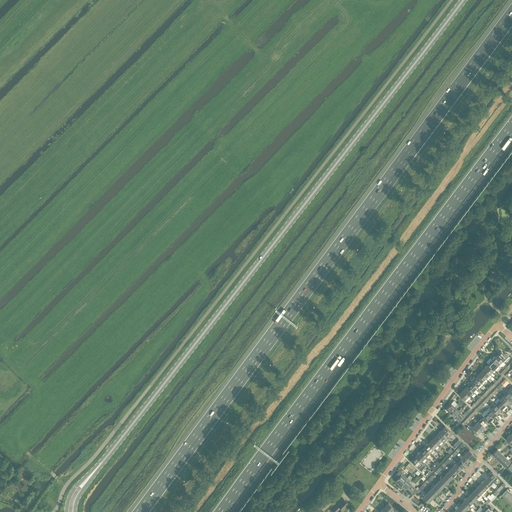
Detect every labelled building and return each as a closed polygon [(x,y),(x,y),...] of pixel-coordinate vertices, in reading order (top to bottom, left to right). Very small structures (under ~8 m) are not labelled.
[(504,354),(501,350),(496,355),(502,361),(503,362),(509,356),(506,354),(506,353),(505,353),(504,353),(504,354)] [(498,365),(502,361),(496,355),(492,359),(498,365)] [(494,369),(498,365),(492,359),(488,364),(494,369)] [(490,374),(494,369),(488,364),(484,368),(490,374)] [(485,378),(490,374),(484,368),(479,372),(485,378)] [(481,382),(485,378),(479,372),(475,377),(481,382)] [(477,387),(481,382),(475,377),(471,381),(477,387)] [(467,385),(473,391),(475,389),(478,391),(479,389),(477,387),(471,381),(469,383),(468,384),(468,385),(467,385)] [(470,397),(472,395),(470,393),(473,391),(467,385),(463,390),(469,395),(470,397)] [(464,400),(465,400),(469,395),(463,390),(458,394),(464,400)] [(506,404),(510,400),(504,394),(500,399),(506,404)] [(501,409),(506,404),(500,399),(495,403),(501,409)] [(445,408),(450,412),(455,407),(456,408),(459,405),(457,403),(456,404),(455,405),(452,402),(451,403),(445,408)] [(491,407),(491,408),(497,413),(501,409),(495,403),(491,407)] [(490,409),(487,412),(493,417),(494,418),(496,416),(495,415),(497,413),(491,408),(491,407),(490,406),(488,408),(490,409)] [(455,407),(450,412),(454,417),(460,411),(460,412),(463,409),(461,408),(459,410),(456,408),(455,407)] [(464,416),(467,413),(471,409),(470,408),(466,412),(463,414),(460,412),(460,411),(454,417),(459,421),(464,416)] [(489,422),(493,417),(487,412),(483,416),(489,422)] [(487,424),(489,422),(483,416),(481,415),(480,416),(481,418),(479,420),(485,426),(486,426),(488,424),(487,424)] [(480,430),(485,426),(479,420),(475,425),(480,430)] [(476,435),(480,430),(475,425),(470,429),(476,435)] [(445,426),(441,430),(446,435),(445,436),(448,439),(453,434),(445,426)] [(441,430),(436,435),(442,440),(441,441),(444,443),(448,439),(445,436),(446,435),(441,430)] [(436,435),(432,439),(438,444),(437,445),(439,448),(441,446),(438,443),(441,441),(442,440),(436,435)] [(432,439),(428,443),(433,448),(432,449),(435,452),(437,450),(434,448),(437,445),(438,444),(432,439)] [(428,443),(424,448),(429,453),(428,454),(431,456),(433,454),(430,452),(432,449),(433,448),(428,443)] [(424,448),(420,452),(425,457),(424,458),(427,460),(429,458),(426,456),(428,454),(429,453),(424,448)] [(465,454),(470,459),(474,454),(469,450),(468,449),(466,451),(467,452),(465,454)] [(497,449),(492,453),(497,458),(502,453),(497,449)] [(420,452),(416,456),(421,461),(420,462),(423,465),(424,463),(422,460),(424,458),(425,457),(420,452)] [(461,458),(466,463),(470,459),(465,454),(464,453),(462,455),(463,456),(461,458)] [(502,453),(497,458),(501,462),(506,457),(502,453)] [(414,463),(413,463),(419,469),(423,465),(420,462),(421,461),(416,456),(411,461),(414,463)] [(456,463),(461,468),(466,463),(461,458),(459,457),(455,461),(456,463)] [(506,457),(501,462),(505,466),(510,461),(511,461),(509,459),(508,460),(506,457)] [(407,465),(413,471),(416,469),(409,463),(407,465)] [(452,467),(457,472),(461,468),(456,463),(452,467)] [(405,467),(411,473),(413,471),(407,465),(405,467)] [(448,471),(453,476),(457,472),(452,467),(448,471)] [(395,480),(400,485),(407,477),(399,470),(395,475),(398,478),(395,480)] [(444,476),(449,481),(453,476),(448,471),(444,476)] [(493,481),(497,477),(492,472),(488,476),(493,481)] [(440,480),(445,485),(449,481),(444,476),(440,480)] [(489,486),(493,481),(488,476),(483,481),(489,486)] [(400,485),(404,489),(410,483),(412,481),(408,477),(407,477),(400,485)] [(435,484),(440,489),(445,485),(440,480),(435,484)] [(484,490),(489,486),(483,481),(479,485),(484,490)] [(416,491),(417,490),(419,488),(417,487),(416,489),(410,483),(404,489),(409,493),(410,492),(413,494),(416,491)] [(431,489),(436,494),(440,489),(435,484),(431,489)] [(480,494),(484,490),(479,485),(475,489),(480,494)] [(427,493),(432,498),(436,494),(431,489),(427,493)] [(476,499),(480,494),(475,489),(471,493),(476,499)] [(511,493),(507,489),(502,494),(511,504),(511,493)] [(427,493),(423,498),(428,502),(432,498),(427,493)] [(472,503),(476,499),(471,493),(467,498),(472,503)] [(332,511),(341,511),(349,504),(343,498),(331,510),(332,511)] [(472,503),(467,498),(462,502),(467,507),(469,509),(471,507),(470,505),(472,503)] [(389,511),(394,507),(388,502),(384,507),(389,511)] [(463,511),(467,507),(462,502),(458,506),(463,511)]
